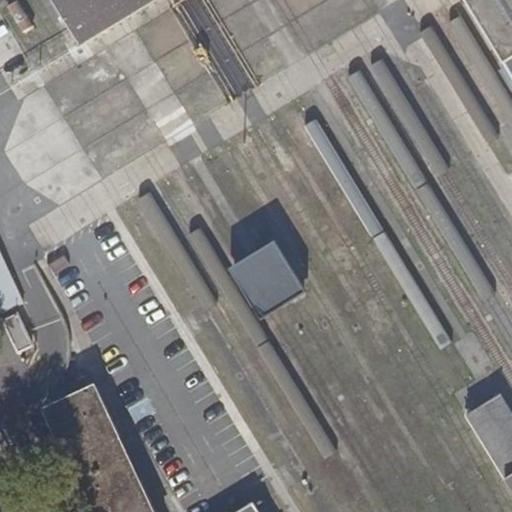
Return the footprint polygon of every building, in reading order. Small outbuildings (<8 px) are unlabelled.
[(55,0),(82,43),(152,0),(55,0)] [(511,0),(465,0),(511,77),(511,0)] [(353,98),(361,111),(373,103),(365,90),(353,98)] [(231,267),(262,319),(274,312),(296,298),(308,291),(277,239),(264,247),(242,260),(231,267)] [(0,254),(0,310),(1,312),(21,303),(0,254)] [(4,318),(19,352),(35,345),(19,311),(4,318)] [(45,407),(93,511),(155,511),(96,384),(45,407)] [(466,415),(511,489),(511,410),(501,393),(484,403),(466,415)] [(262,511),(255,500),(234,511),(262,511)]
